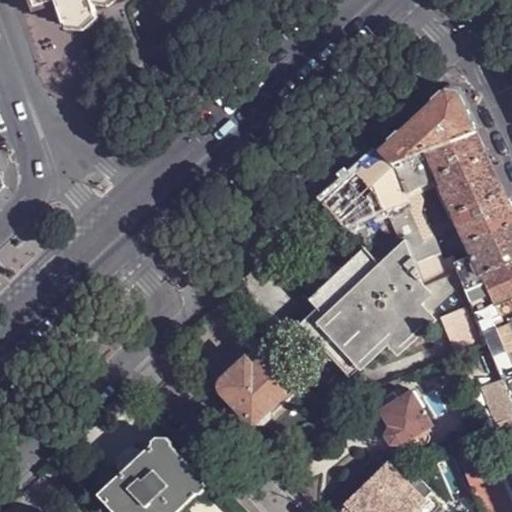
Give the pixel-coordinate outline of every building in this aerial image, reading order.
[(59,0),(66,19),(96,9),(98,9),(95,1),(94,0),(59,0)] [(96,9),(66,19),(69,26),(85,26),(97,14),(96,9)] [(450,91),(383,152),(395,166),(478,131),(461,93),(450,91)] [(478,131),(395,166),(399,171),(410,197),(441,181),(456,214),(506,190),(491,158),(478,131)] [(383,152),(327,204),(349,228),(365,222),(388,213),(388,212),(408,204),(412,203),(410,197),(399,171),(395,166),(383,152)] [(511,202),(506,190),(456,214),(468,244),(470,243),(511,223),(511,202)] [(395,229),(399,238),(405,236),(420,230),(408,204),(388,212),(388,213),(395,229)] [(365,222),(349,228),(364,245),(368,243),(371,243),(374,243),(378,246),(399,238),(395,229),(371,238),(365,222)] [(476,255),(475,257),(486,278),(511,265),(511,223),(470,243),(476,255)] [(420,230),(405,236),(408,244),(423,277),(426,287),(460,273),(457,265),(447,269),(435,238),(425,243),(420,230)] [(423,277),(408,244),(391,261),(382,251),(375,257),(319,309),(316,312),(302,324),(351,378),(391,341),(395,337),(402,344),(432,316),(466,285),(460,273),(426,287),(423,277)] [(319,309),(375,257),(369,250),(367,250),(360,255),(357,258),(358,259),(357,260),(356,260),(346,269),(347,270),(346,271),(345,270),(343,271),(337,278),(335,279),(335,281),(334,281),(333,280),(324,289),(325,291),(324,291),(322,290),(312,299),(314,301),(313,301),(319,309)] [(466,285),(477,314),(511,299),(511,265),(486,278),(475,257),(457,265),(460,273),(466,285)] [(511,299),(477,314),(505,381),(511,377),(511,299)] [(434,319),(432,316),(402,344),(395,337),(391,341),(399,350),(400,349),(401,351),(402,350),(411,341),(410,340),(411,339),(412,341),(422,331),(421,330),(422,329),(423,331),(434,321),(433,319),(434,319)] [(276,367),(275,365),(267,358),(256,368),(248,360),(225,381),(222,384),(221,390),(254,425),(256,424),(257,425),(266,424),(272,419),(273,410),(272,409),(292,390),(295,387),(285,376),(281,375),(276,367)] [(300,392),(295,387),(292,390),(297,396),(300,392)] [(493,394),(505,423),(511,419),(511,399),(507,387),(493,394)] [(273,410),(272,419),(297,396),(292,390),(272,409),(273,410)] [(383,412),(392,427),(391,428),(387,432),(387,439),(391,444),(397,446),(403,444),(406,451),(420,443),(421,445),(433,438),(428,430),(435,426),(413,393),(401,401),(396,393),(379,403),(384,410),(383,412)] [(511,419),(505,423),(457,444),(484,511),(511,511),(511,500),(490,451),(511,440),(511,419)] [(177,511),(203,489),(203,480),(168,442),(160,441),(144,455),(140,450),(137,450),(120,466),(120,468),(124,474),(101,496),(115,511),(177,511)] [(63,449),(52,459),(80,489),(89,480),(82,473),(84,472),(82,470),(82,465),(76,459),(71,458),(63,449)] [(415,511),(427,501),(405,480),(390,466),(350,504),(353,506),(346,511),(415,511)] [(415,471),(405,480),(427,501),(437,492),(415,471)]
